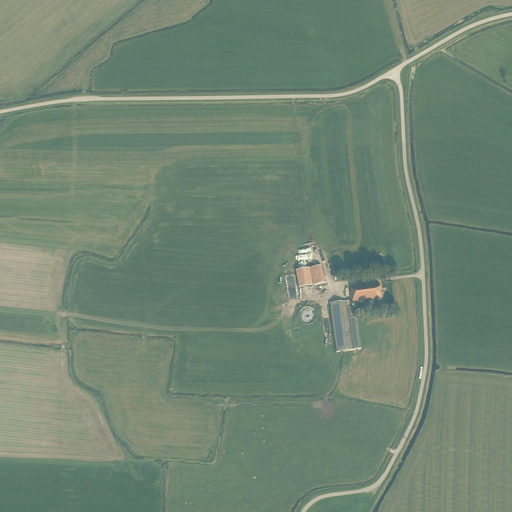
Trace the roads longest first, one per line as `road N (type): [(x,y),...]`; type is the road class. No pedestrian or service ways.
road 1 (unclassified): [(392,70),(423,255),(426,365),(416,413),(380,481),(318,498),(303,511)]
road 2 (tertiary): [(0,111),(76,99),(334,95),(392,70)]
road 3 (tertiary): [(511,14),(461,30),(392,70)]
